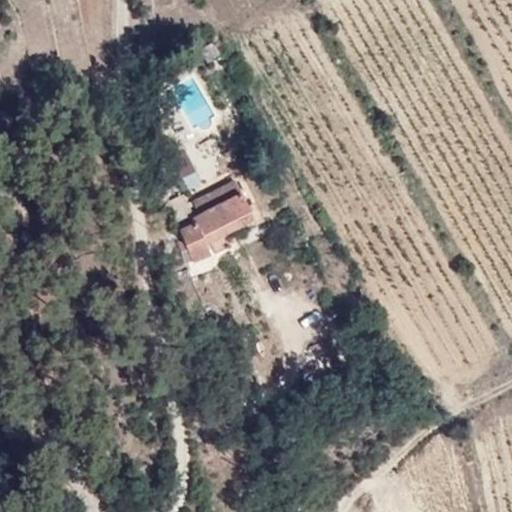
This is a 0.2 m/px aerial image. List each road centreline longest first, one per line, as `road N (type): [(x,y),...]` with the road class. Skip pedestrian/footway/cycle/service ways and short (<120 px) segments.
road 1 (unclassified): [(121,0),(123,107),(136,199),(184,437),(184,493),(171,511)]
road 2 (unclassified): [(107,511),(106,453),(0,279)]
